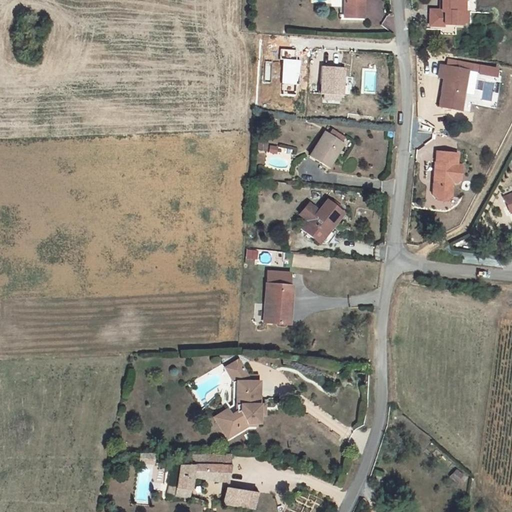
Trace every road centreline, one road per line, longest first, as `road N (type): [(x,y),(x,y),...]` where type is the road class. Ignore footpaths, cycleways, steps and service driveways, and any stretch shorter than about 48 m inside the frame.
road 1 (residential): [(397,0),(404,148),(391,265)]
road 2 (unclassified): [(391,265),(380,422),(344,511)]
road 3 (track): [(391,265),(421,255),(467,221),(511,137)]
road 4 (residential): [(511,277),(391,265)]
